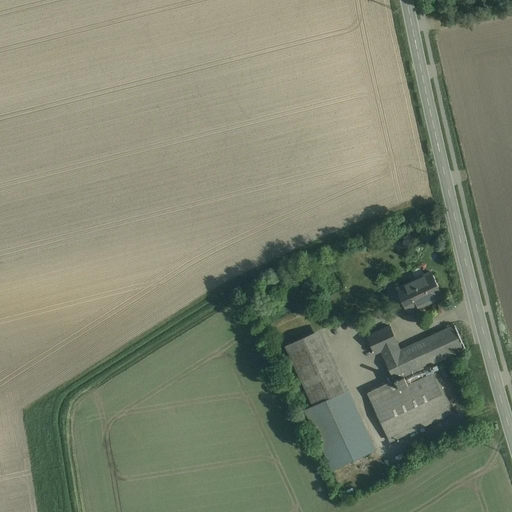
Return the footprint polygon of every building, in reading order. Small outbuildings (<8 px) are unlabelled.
[(431,272),(409,283),(421,307),(432,302),(441,297),(443,297),(431,272)] [(421,307),(409,283),(397,288),(408,312),(421,307)] [(385,358),(384,358),(395,382),(396,381),(399,389),(378,399),(372,402),(390,442),(413,431),(451,414),(433,376),(432,373),(429,366),(440,361),(466,349),(455,325),(399,351),(385,358)] [(389,327),(377,332),(368,336),(376,353),(382,351),(385,358),(399,351),(396,344),(397,344),(389,327)] [(342,394),(314,333),(294,343),(294,342),(287,346),(314,406),(315,407),(340,395),(342,394)] [(440,361),(429,366),(432,373),(443,368),(440,361)] [(349,415),(340,395),(315,407),(314,406),(305,410),(332,469),(375,449),(357,411),(349,415)]
